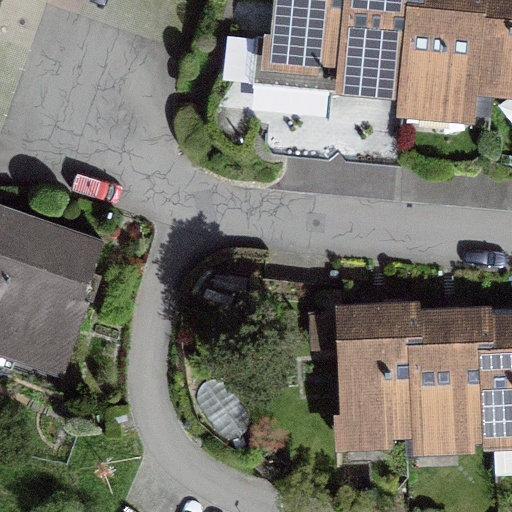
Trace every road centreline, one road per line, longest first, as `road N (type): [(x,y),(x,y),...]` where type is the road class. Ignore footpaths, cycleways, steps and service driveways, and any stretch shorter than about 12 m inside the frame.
road 1 (residential): [(292,511),(191,477),(147,411),(155,305),(187,209)]
road 2 (residential): [(511,237),(187,209)]
road 3 (residential): [(187,209),(190,180),(130,117),(123,51)]
